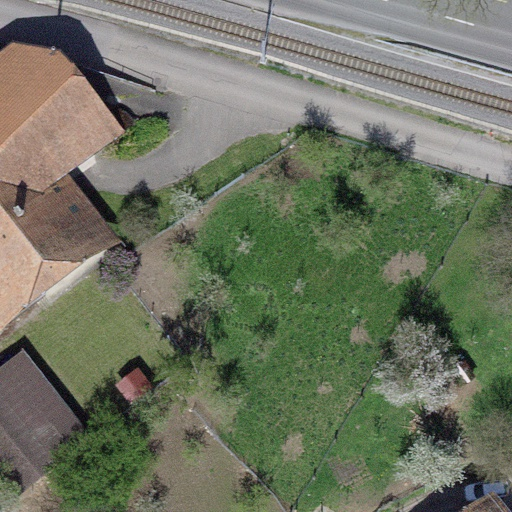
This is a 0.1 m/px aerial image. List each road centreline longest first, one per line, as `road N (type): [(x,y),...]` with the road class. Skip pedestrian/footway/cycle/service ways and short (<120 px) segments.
road 1 (residential): [(0,13),(511,164)]
road 2 (secondary): [(511,36),(376,0)]
